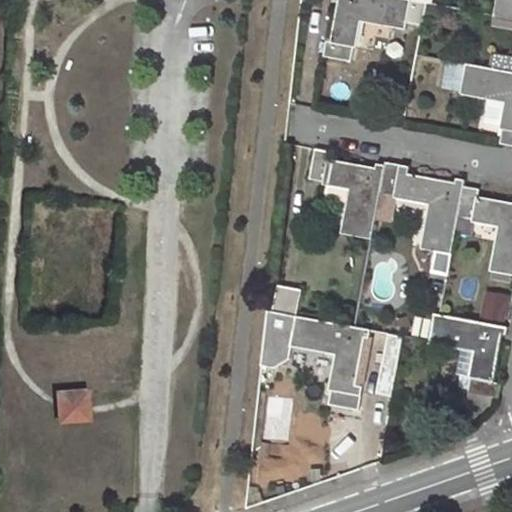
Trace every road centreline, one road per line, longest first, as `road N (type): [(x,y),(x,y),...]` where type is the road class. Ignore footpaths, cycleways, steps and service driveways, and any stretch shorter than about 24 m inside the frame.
road 1 (track): [(279,0),(225,511)]
road 2 (residential): [(293,120),(511,165)]
road 3 (residential): [(354,511),(511,455)]
